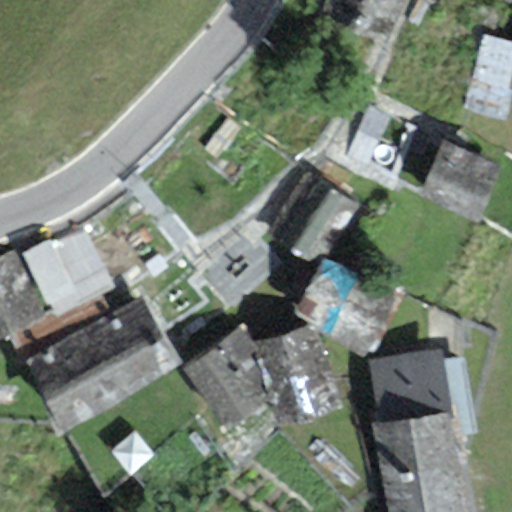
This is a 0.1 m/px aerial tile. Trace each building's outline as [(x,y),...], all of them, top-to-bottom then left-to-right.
[(326,0),(390,21),(397,0),(326,0)] [(505,161),(447,137),(420,200),(478,224),(505,161)] [(351,203),(310,175),(272,229),(314,258),(351,203)] [(84,227),(24,254),(51,314),(110,287),(84,227)] [(11,258),(0,261),(0,329),(31,319),(11,258)] [(391,294),(325,260),(298,313),(364,347),(391,294)] [(175,363),(142,300),(32,358),(65,421),(175,363)] [(245,325),(179,368),(218,428),(276,390),(253,356),(262,350),(245,325)] [(313,326),(265,341),(290,418),(338,402),(313,326)] [(369,358),(378,425),(456,414),(447,347),(369,358)] [(471,511),(456,414),(378,425),(390,511),(471,511)]
